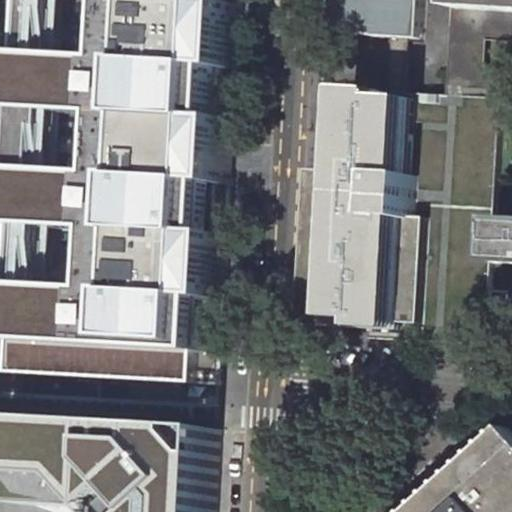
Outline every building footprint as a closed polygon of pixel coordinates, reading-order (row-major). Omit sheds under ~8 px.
[(246,0),(39,0),(23,209),(11,359),(224,372),(231,259),(236,166),(246,0)] [(334,0),(333,12),(334,17),(338,27),(344,31),(350,34),(356,35),(423,40),(425,0),(334,0)] [(511,0),(456,0),(456,9),(454,37),(489,39),(511,39),(511,0)] [(488,71),(489,39),(454,37),(452,69),(488,71)] [(511,99),(511,72),(488,71),(452,69),(451,96),(505,98),(511,99)] [(314,327),(408,331),(408,324),(429,325),(435,221),(420,220),(422,177),(417,177),(421,101),(390,99),(390,92),(355,90),(354,103),(353,124),(350,173),(322,170),(314,327)] [(408,324),(408,331),(408,335),(408,341),(447,343),(491,345),(496,263),(498,221),(505,98),(451,96),(390,92),(390,99),(421,101),(417,177),(422,177),(420,220),(435,221),(429,325),(408,324)] [(511,221),(498,221),(496,263),(511,263),(511,221)] [(505,298),(494,297),(491,345),(507,346),(507,331),(503,331),(505,298)] [(0,438),(14,426),(15,419),(0,418),(0,438)] [(0,472),(17,474),(17,469),(24,469),(24,474),(26,474),(24,505),(107,510),(109,511),(216,511),(220,458),(213,457),(194,436),(194,429),(15,419),(14,426),(0,438),(0,472)] [(220,458),(221,431),(194,429),(194,436),(213,457),(220,458)] [(433,507),(426,511),(511,511),(511,436),(456,486),(433,507)] [(421,494),(433,507),(456,486),(444,473),(421,494)]
